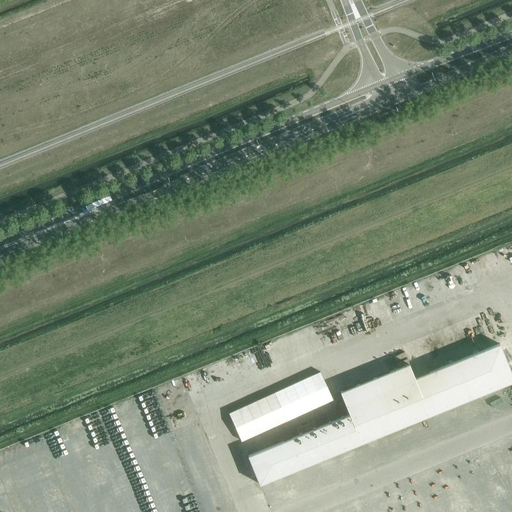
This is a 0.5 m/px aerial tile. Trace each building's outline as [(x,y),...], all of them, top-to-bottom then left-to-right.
[(511,381),(511,375),(499,343),(414,378),(409,364),(340,391),(349,414),(248,455),(259,484),(511,381)] [(320,371),(229,412),(242,441),(332,399),(320,371)] [(141,410),(146,408),(140,396),(135,398),(141,410)] [(340,413),(346,411),(342,402),(337,404),(340,413)] [(150,410),(154,422),(160,420),(155,408),(150,410)]
